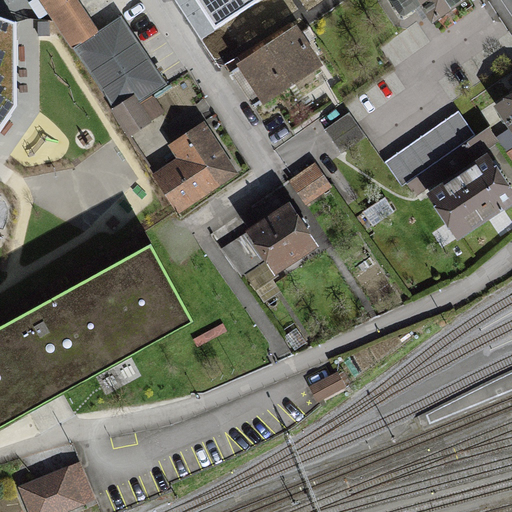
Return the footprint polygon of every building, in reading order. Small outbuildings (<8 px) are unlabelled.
[(71,0),(38,0),(71,52),(95,37),(71,0)] [(208,0),(209,2),(211,0),(231,0),(250,26),(283,4),(280,0),(208,0)] [(385,0),(384,1),(398,22),(419,7),(430,23),(463,0),(385,0)] [(0,133),(17,110),(16,25),(0,19),(0,133)] [(126,19),(95,37),(71,52),(107,110),(132,95),(139,107),(169,88),(126,19)] [(234,66),(262,113),(331,72),(303,24),(234,66)] [(333,107),(322,89),(295,106),(306,124),(333,107)] [(125,140),(150,125),(139,107),(132,95),(107,110),(125,140)] [(511,104),(500,112),(511,130),(511,104)] [(399,190),(474,139),(457,113),(381,164),(399,190)] [(360,138),(346,115),(325,129),(338,151),(360,138)] [(173,157),(147,175),(176,217),(239,173),(203,120),(165,146),(173,157)] [(495,142),(487,131),(474,139),(399,190),(407,201),(495,142)] [(511,193),(487,157),(431,196),(457,232),(511,193)] [(330,191),(314,168),(289,185),(305,208),(330,191)] [(395,217),(383,199),(358,215),(370,232),(395,217)] [(291,206),(242,236),(267,276),(316,245),(291,206)] [(159,243),(0,328),(0,427),(200,320),(159,243)] [(68,472),(26,487),(34,511),(52,511),(79,502),(68,472)]
